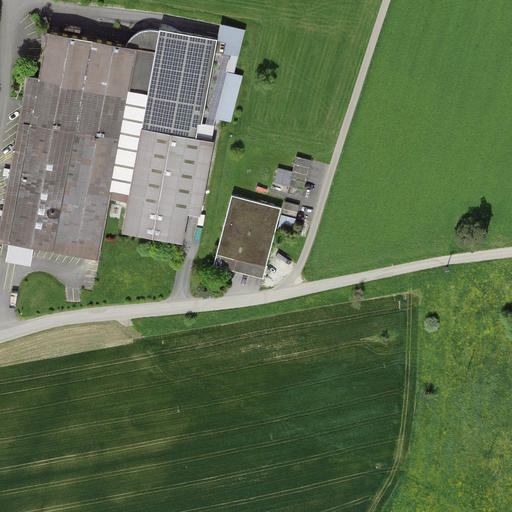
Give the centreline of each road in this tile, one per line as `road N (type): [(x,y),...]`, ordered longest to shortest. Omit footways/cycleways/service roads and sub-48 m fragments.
road 1 (residential): [(0,336),(67,318),(240,300),(511,253)]
road 2 (track): [(124,310),(128,328),(171,363),(405,474)]
road 3 (track): [(386,0),(290,291)]
